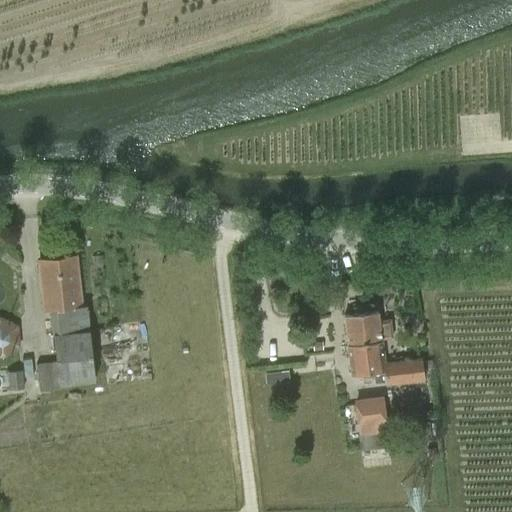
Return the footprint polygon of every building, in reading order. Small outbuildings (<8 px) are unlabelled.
[(87,304),(82,304),(76,254),(37,259),(44,309),(49,308),(53,332),(56,359),(36,363),(39,386),(59,383),(59,385),(95,380),(89,328),(87,304)] [(380,338),(393,337),(390,321),(379,322),(377,310),(344,314),(351,375),(384,371),(386,385),(422,380),(419,357),(383,361),(380,338)] [(18,324),(0,315),(0,356),(3,358),(20,346),(18,324)] [(322,342),(313,342),(313,350),(322,350),(322,342)] [(24,387),(22,369),(7,371),(9,389),(24,387)] [(290,381),(288,370),(264,372),(266,384),(290,381)] [(354,399),(357,422),(359,437),(360,451),(390,447),(389,431),(388,431),(385,406),(383,407),(382,396),(354,399)] [(405,440),(430,438),(429,421),(404,423),(405,440)] [(437,456),(436,446),(426,447),(427,457),(437,456)]
